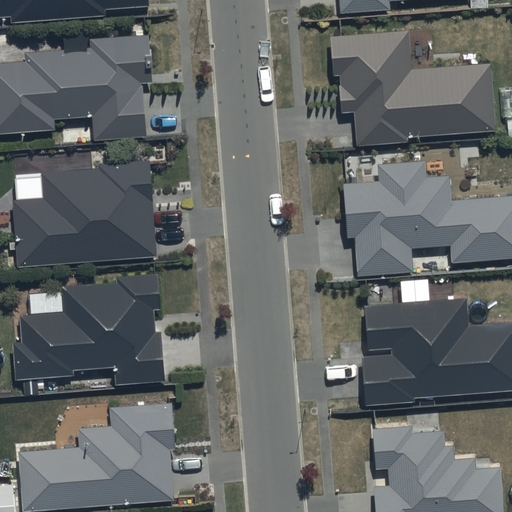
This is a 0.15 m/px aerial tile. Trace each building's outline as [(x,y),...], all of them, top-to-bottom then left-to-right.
[(0,0),(0,11),(10,11),(10,19),(106,11),(106,6),(149,2),(149,0),(0,0)] [(339,0),(340,8),(389,5),(389,0),(339,0)] [(409,26),(329,31),(332,71),(338,71),(341,108),(354,107),(356,141),(408,137),(407,132),(495,126),(490,58),(411,64),(409,26)] [(148,30),(90,35),(90,44),(26,49),(27,58),(0,60),(0,128),(54,125),(53,115),(91,113),(93,136),(147,132),(143,80),(152,79),(148,30)] [(377,175),(343,178),(347,233),(354,232),(357,271),(412,267),(410,244),(451,241),(452,258),(511,253),(511,191),(452,196),(450,170),(426,172),(425,155),(376,159),(377,175)] [(149,156),(98,159),(99,165),(42,169),(44,194),(12,196),(17,263),(156,252),(149,156)] [(117,279),(62,283),(64,308),(20,311),(22,339),(13,339),(15,374),(73,370),(73,365),(115,362),(116,380),(164,377),(161,326),(156,327),(154,306),(161,306),(158,269),(116,272),(117,279)] [(466,294),(364,302),(368,345),(392,343),(392,350),(362,353),(365,401),(414,398),(414,394),(511,386),(511,317),(468,321),(466,294)] [(172,399),(109,403),(111,421),(77,423),(79,444),(19,448),(23,506),(173,495),(170,446),(175,445),(172,399)] [(411,422),(373,425),(376,465),(388,464),(389,482),(374,483),(376,511),(504,511),(501,462),(476,464),(475,453),(455,455),(454,441),(445,442),(444,427),(412,429),(411,422)]
